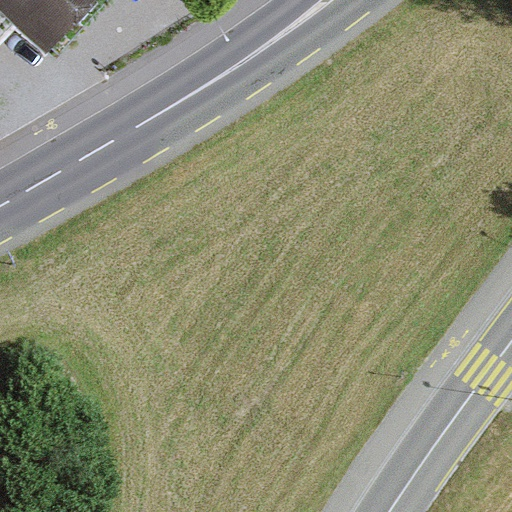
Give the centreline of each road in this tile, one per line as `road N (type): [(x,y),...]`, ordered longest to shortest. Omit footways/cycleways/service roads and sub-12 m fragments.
road 1 (secondary): [(0,203),(279,39),(330,0)]
road 2 (tertiary): [(511,339),(389,511)]
